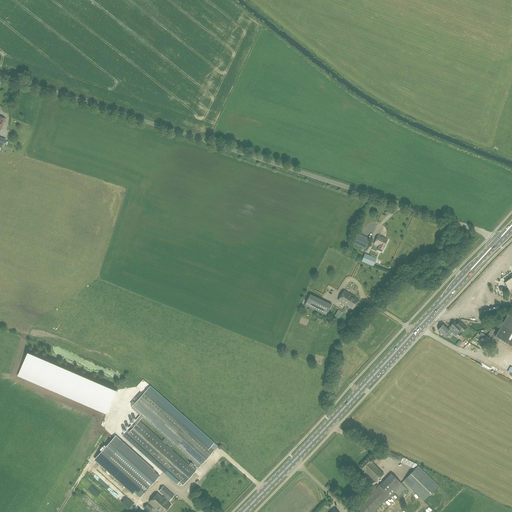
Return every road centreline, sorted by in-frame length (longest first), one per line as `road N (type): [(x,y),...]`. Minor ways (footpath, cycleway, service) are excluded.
road 1 (unclassified): [(495,242),(0,74)]
road 2 (primary): [(244,511),(495,242)]
